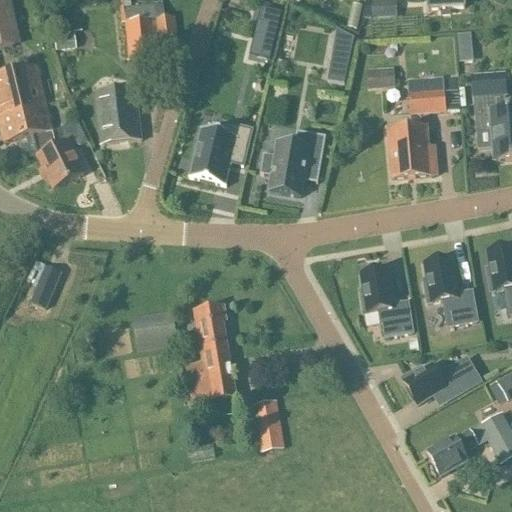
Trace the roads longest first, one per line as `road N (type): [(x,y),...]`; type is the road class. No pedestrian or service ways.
road 1 (unclassified): [(429,511),(276,238)]
road 2 (residential): [(134,233),(214,0)]
road 3 (unclassified): [(276,238),(511,198)]
road 4 (unclassified): [(276,238),(134,233)]
road 5 (unclassified): [(134,233),(75,228),(0,199)]
